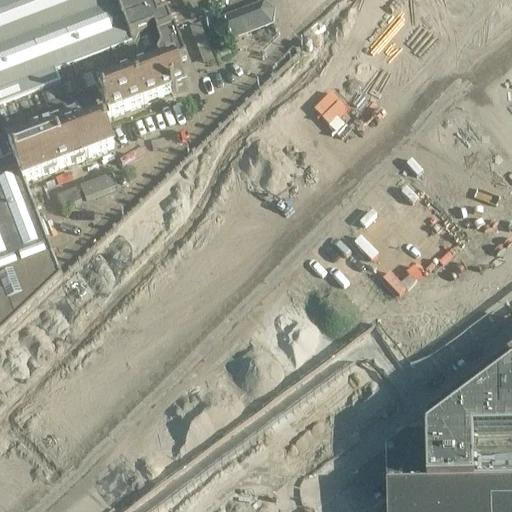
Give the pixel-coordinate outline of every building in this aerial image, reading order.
[(0,343),(32,312),(65,282),(64,281),(62,279),(61,280),(59,278),(58,278),(51,262),(54,261),(53,259),(50,260),(46,251),(50,250),(48,247),(47,248),(44,242),(44,241),(42,235),(37,223),(39,222),(33,208),(31,208),(26,193),(27,192),(25,188),(115,154),(104,125),(186,94),(175,66),(186,62),(180,46),(179,45),(178,45),(177,45),(174,47),(169,36),(173,34),(168,21),(159,24),(159,23),(158,22),(153,24),(153,23),(152,24),(150,24),(146,14),(148,13),(147,11),(145,12),(141,2),(143,1),(143,0),(144,0),(7,0),(0,3),(0,343)] [(273,24),(274,17),(272,12),(266,7),(266,6),(265,4),(265,2),(264,0),(261,0),(264,6),(258,8),(258,9),(257,13),(244,18),(243,17),(242,16),(241,15),(239,15),(219,23),(217,36),(227,44),(246,37),(248,35),(248,34),(248,33),(248,32),(248,31),(261,26),(266,28),(266,29),(272,27),(275,33),(276,32),(276,33),(277,32),(277,31),(276,30),(275,28),(273,26),(273,24)] [(361,147),(395,113),(376,94),(342,128),(361,147)] [(116,191),(111,178),(80,190),(85,202),(116,191)] [(82,204),(77,191),(57,199),(62,211),(82,204)] [(361,207),(330,238),(376,284),(407,254),(361,207)] [(293,275),(354,337),(379,312),(319,250),(293,275)] [(283,287),(261,309),(317,367),(339,345),(283,287)] [(266,393),(219,350),(151,422),(198,465),(266,393)] [(511,362),(506,367),(507,367),(429,426),(429,441),(426,441),(427,492),(511,490),(511,362)] [(52,385),(60,392),(50,403),(71,422),(97,394),(68,368),(52,385)] [(117,457),(147,490),(175,464),(145,432),(117,457)] [(418,432),(386,457),(386,485),(387,511),(511,511),(511,490),(427,492),(426,441),(426,436),(418,432)] [(386,457),(354,481),(367,499),(386,485),(386,457)]
